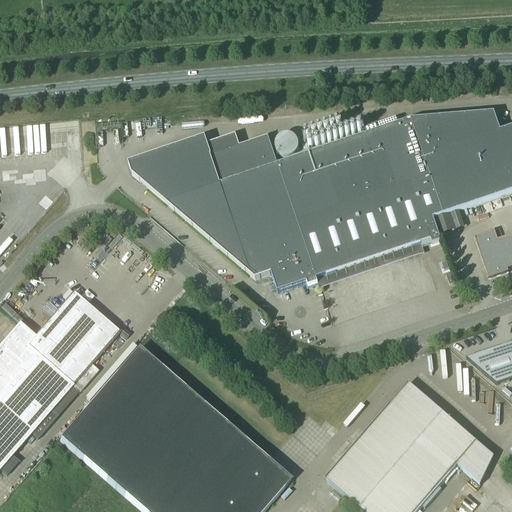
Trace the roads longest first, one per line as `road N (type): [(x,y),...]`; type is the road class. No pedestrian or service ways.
road 1 (unclassified): [(0,290),(54,230),(100,215),(136,229),(269,344),(306,362),(355,360),(511,306)]
road 2 (primary): [(0,96),(302,68),(511,62)]
road 3 (unknown): [(0,485),(143,321),(81,266),(62,274),(22,319)]
road 4 (unknown): [(487,511),(498,485),(494,445),(416,362)]
